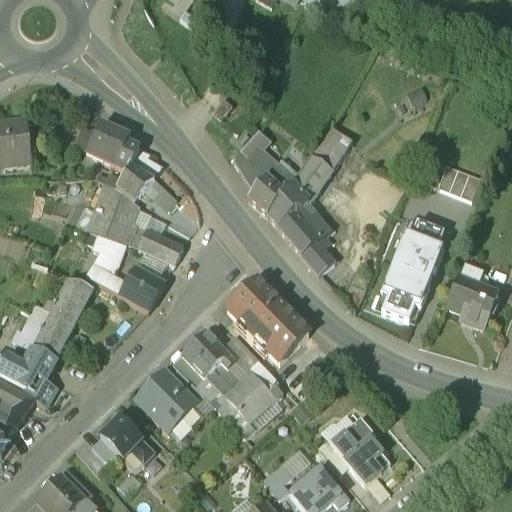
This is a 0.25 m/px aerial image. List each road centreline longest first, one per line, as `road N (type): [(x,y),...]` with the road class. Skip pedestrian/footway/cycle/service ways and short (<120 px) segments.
road 1 (residential): [(0,492),(250,241)]
road 2 (tertiary): [(250,241),(354,343),(423,379),(509,407)]
road 3 (tertiary): [(64,44),(167,140),(250,241)]
road 4 (residential): [(509,407),(502,424),(400,511)]
